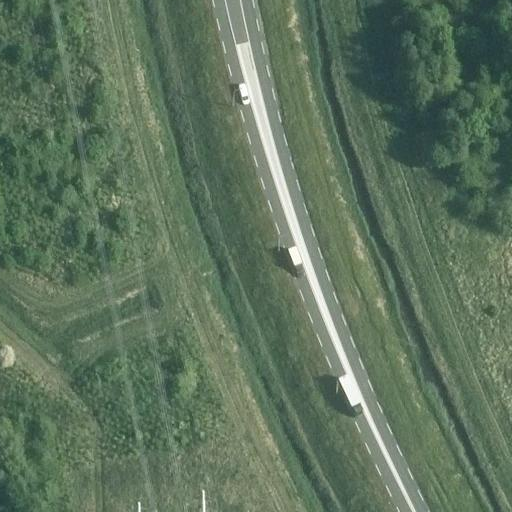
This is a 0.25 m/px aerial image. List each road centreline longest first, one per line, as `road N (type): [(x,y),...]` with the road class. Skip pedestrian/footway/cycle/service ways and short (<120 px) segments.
road 1 (primary): [(420,511),(295,234)]
road 2 (primary): [(221,0),(248,107),(295,234)]
road 3 (primary): [(295,234),(246,0)]
